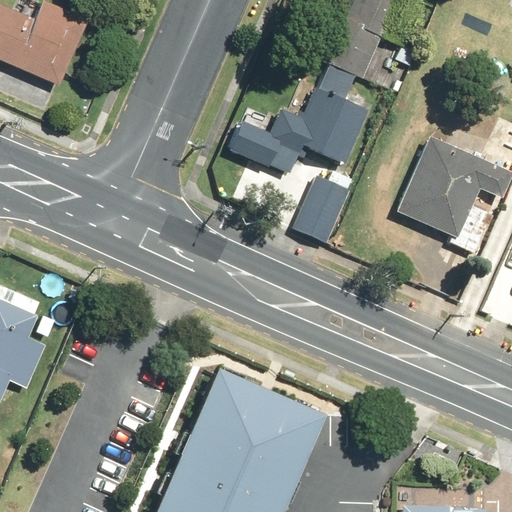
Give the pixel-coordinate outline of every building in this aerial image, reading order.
[(0,0),(0,56),(59,83),(89,17),(51,0),(43,0),(36,17),(0,0)] [(335,167),(356,114),(335,105),(346,78),(354,81),(371,40),(382,45),(399,0),(325,0),(302,60),(316,65),(294,120),(271,111),(260,138),(226,124),(215,153),(278,178),(290,150),(335,167)] [(505,176),(417,139),(385,215),(448,242),(470,191),(494,201),(505,176)] [(290,228),(325,244),(348,191),(313,176),(290,228)] [(15,322),(24,301),(0,291),(0,368),(15,375),(33,330),(15,322)] [(277,511),(321,413),(215,367),(151,511),(277,511)]
